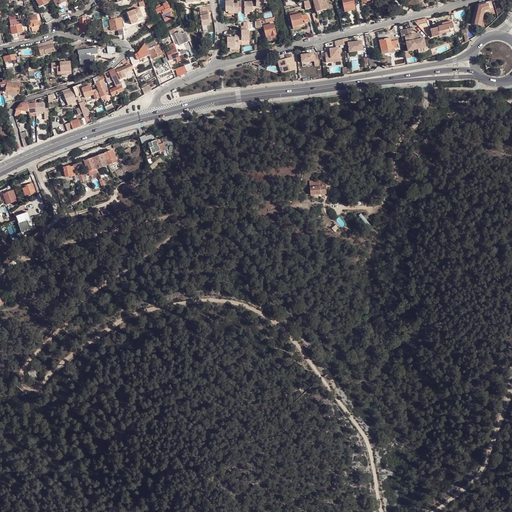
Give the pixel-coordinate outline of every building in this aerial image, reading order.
[(256,0),(256,2),(256,8),(261,8),(265,8),(265,3),(264,0),(256,0)] [(314,0),(318,11),(325,9),(328,8),(325,0),(314,0)] [(342,0),(345,9),(349,8),(355,7),(353,0),(342,0)] [(238,14),(238,4),(234,4),(234,1),(226,2),(227,12),(229,11),(234,11),(235,14),(238,14)] [(245,1),(241,1),(241,11),(245,11),(245,12),(250,12),(253,12),(253,8),(253,2),(245,2),(245,1)] [(165,19),(174,16),(168,2),(164,4),(164,5),(156,9),(158,13),(161,12),(163,11),(164,14),(163,15),(165,19)] [(490,2),(476,6),(472,25),(481,27),(484,14),(490,12),(490,9),(489,7),(491,7),(490,2)] [(76,12),(80,9),(77,3),(72,6),(76,12)] [(200,26),(202,26),(209,25),(212,25),(211,22),(213,22),(212,16),(210,16),(210,10),(215,10),(214,6),(201,8),(201,12),(199,12),(200,26)] [(131,24),(144,20),(139,8),(127,13),(131,24)] [(291,16),(293,27),(304,24),(303,19),(302,15),(301,13),(299,13),(291,16)] [(27,16),(29,27),(31,26),(32,31),(39,30),(39,27),(38,25),(38,21),(36,14),(27,16)] [(88,32),(89,32),(89,29),(88,25),(86,25),(86,18),(80,19),(80,20),(80,27),(78,27),(79,33),(88,32)] [(117,30),(123,29),(121,18),(115,19),(109,20),(111,31),(117,30)] [(253,32),(253,27),(256,27),(255,22),(255,21),(245,21),(244,30),(242,30),(242,36),(242,41),(248,42),(251,41),(250,32),(253,32)] [(438,26),(431,27),(433,37),(439,36),(440,38),(447,36),(446,32),(454,30),(452,21),(442,24),(443,26),(438,27),(438,26)] [(18,32),(22,32),(20,23),(10,26),(12,34),(18,32)] [(274,24),(264,26),(266,36),(267,36),(271,35),(272,36),(277,35),(274,24)] [(414,28),(406,29),(407,35),(405,36),(409,52),(426,47),(424,38),(419,39),(418,33),(415,33),(414,28)] [(190,42),(186,33),(185,30),(181,32),(175,34),(180,46),(190,42)] [(240,44),(240,37),(236,36),(236,39),(229,39),(229,40),(225,40),(225,44),(229,43),(229,48),(232,47),(236,48),(236,50),(241,50),(240,44)] [(380,41),(383,54),(389,53),(389,50),(397,48),(396,41),(391,42),(390,39),(380,41)] [(51,40),(37,45),(38,49),(53,44),(51,40)] [(362,40),(349,42),(350,51),(363,50),(362,40)] [(53,44),(38,49),(41,56),(55,51),(53,44)] [(139,57),(148,53),(145,45),(145,44),(143,46),(138,53),(137,53),(139,57)] [(153,59),(163,54),(159,45),(150,49),(148,50),(152,58),(153,59)] [(339,47),(330,48),(330,52),(325,53),(327,63),(332,62),(331,60),(341,59),(339,47)] [(171,51),(172,55),(168,57),(170,61),(177,58),(179,57),(176,49),(173,50),(171,51)] [(86,63),(92,62),(92,56),(91,55),(91,52),(79,54),(80,64),(86,63)] [(313,53),(301,55),(303,63),(315,61),(316,66),(320,66),(317,54),(314,55),(313,53)] [(275,61),(277,61),(279,67),(281,66),(285,65),(287,72),(295,70),(291,57),(283,59),(282,55),(274,57),(275,61)] [(120,79),(126,77),(124,73),(133,68),(132,66),(130,61),(127,63),(127,64),(125,65),(126,66),(116,70),(120,79)] [(70,72),(70,62),(62,62),(62,69),(62,72),(70,72)] [(118,79),(116,74),(114,68),(110,70),(109,71),(113,81),(114,81),(118,79)] [(108,84),(113,81),(109,71),(104,73),(107,81),(108,84)] [(100,96),(108,93),(107,91),(102,80),(101,80),(99,81),(95,83),(99,92),(100,96)] [(5,92),(18,94),(20,84),(6,82),(5,92)] [(149,84),(141,88),(144,95),(151,91),(149,84)] [(93,95),(94,94),(92,91),(90,85),(81,88),(85,98),(93,95)] [(121,85),(117,87),(109,91),(112,96),(123,91),(121,85)] [(70,92),(64,95),(67,103),(75,100),(76,101),(78,100),(77,98),(74,90),(70,91),(70,92)] [(100,96),(101,99),(107,97),(111,95),(108,90),(107,91),(108,93),(100,96)] [(48,103),(53,101),(53,98),(56,97),(55,93),(48,95),(48,103)] [(5,103),(19,98),(18,96),(16,95),(5,94),(5,96),(4,96),(3,94),(5,103)] [(29,113),(36,112),(36,107),(35,99),(31,101),(31,103),(27,104),(28,111),(29,113)] [(82,112),(87,110),(87,108),(86,107),(85,107),(84,105),(83,101),(79,103),(81,107),(82,112)] [(18,115),(20,115),(19,110),(28,111),(27,104),(27,102),(21,104),(16,109),(15,116),(16,121),(19,120),(18,115)] [(36,115),(36,117),(48,118),(48,110),(40,110),(40,107),(36,107),(36,112),(36,115)] [(74,110),(76,115),(78,114),(83,113),(82,112),(81,107),(74,110)] [(78,114),(80,119),(82,118),(84,125),(87,124),(84,116),(83,113),(78,114)] [(87,125),(92,123),(89,114),(84,116),(87,124),(87,125)] [(73,130),(80,127),(78,120),(70,122),(73,130)] [(156,139),(151,141),(152,146),(150,147),(152,153),(160,150),(160,152),(165,150),(162,143),(158,144),(156,139)] [(117,161),(113,150),(105,153),(109,164),(117,161)] [(105,153),(93,157),(97,168),(109,164),(105,153)] [(85,160),(89,172),(97,168),(93,157),(85,160)] [(66,177),(72,176),(76,174),(74,164),(64,167),(66,175),(66,177)] [(97,169),(89,172),(82,174),(79,175),(80,179),(99,172),(97,169)] [(326,180),(310,181),(310,195),(327,194),(326,180)] [(26,186),(23,187),(25,193),(28,192),(29,195),(26,196),(27,199),(32,197),(31,194),(36,192),(33,183),(26,185),(26,186)] [(17,200),(14,190),(11,192),(10,190),(3,192),(6,202),(9,201),(9,202),(17,200)] [(122,203),(112,207),(114,212),(124,209),(122,203)] [(21,232),(17,233),(21,243),(25,240),(22,232),(34,228),(28,212),(16,216),(21,232)]
